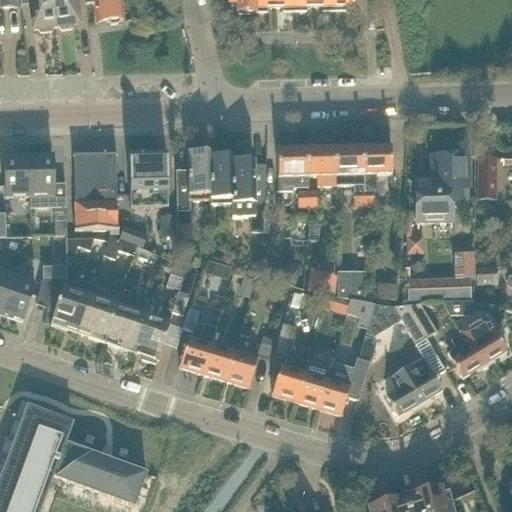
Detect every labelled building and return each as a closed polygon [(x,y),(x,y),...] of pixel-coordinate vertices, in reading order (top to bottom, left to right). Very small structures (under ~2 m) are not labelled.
[(0,0),(0,10),(17,10),(16,0),(0,0)] [(53,30),(56,29),(52,0),(29,0),(33,32),(38,32),(41,35),(51,34),(53,30)] [(74,27),(78,26),(75,0),(52,0),(56,29),(59,29),(61,32),(72,31),(74,27)] [(84,0),(86,6),(86,5),(93,5),(94,9),(95,9),(97,23),(97,25),(108,24),(111,26),(118,26),(119,22),(123,22),(120,0),(84,0)] [(254,0),(228,0),(228,7),(237,7),(237,16),(255,16),(254,0)] [(275,11),(275,0),(254,0),(255,16),(256,16),(256,14),(270,14),(270,11),(275,11)] [(294,0),(275,0),(275,11),(281,11),(281,14),(295,14),(294,0)] [(309,10),(314,10),(314,0),(294,0),(295,14),(309,13),(309,10)] [(333,0),(314,0),(314,10),(320,10),(320,13),(334,13),(333,0)] [(357,2),(356,0),(333,0),(334,13),(348,13),(348,9),(351,9),(350,2),(357,2)] [(435,181),(416,182),(417,219),(419,219),(420,219),(451,218),(453,218),(452,209),(466,209),(466,190),(469,190),(468,160),(468,148),(454,148),(454,158),(431,159),(432,175),(435,174),(435,181)] [(376,177),(392,177),(391,150),(363,151),(365,208),(374,208),(374,193),(377,193),(376,177)] [(317,189),(335,189),(335,179),(334,151),(307,152),(307,179),(317,179),(317,189)] [(354,208),(365,208),(363,151),(334,151),(335,179),(335,189),(363,188),(364,192),(354,193),(354,208)] [(308,190),(307,179),(307,152),(291,153),(277,153),(278,180),(278,194),(293,194),(293,191),(307,191),(308,190)] [(210,160),(204,160),(204,155),(187,156),(188,174),(176,174),(177,200),(178,227),(191,227),(190,203),(211,203),(210,160)] [(166,156),(129,157),(130,211),(165,210),(168,210),(166,156)] [(117,157),(73,158),(73,160),(74,160),(76,234),(111,233),(111,232),(118,232),(116,203),(117,203),(115,158),(117,158),(117,157)] [(6,200),(29,199),(29,159),(5,160),(5,188),(6,200)] [(29,159),(29,199),(54,198),(53,159),(29,159)] [(247,163),(226,164),(226,159),(210,160),(211,203),(211,207),(233,207),(233,220),(251,219),(251,235),(263,235),(265,206),(254,206),(254,186),(253,168),(247,168),(247,163)] [(496,201),(496,161),(478,161),(478,201),(496,201)] [(268,168),(253,168),(254,186),(266,185),(268,168)] [(254,206),(265,206),(266,185),(254,186),(254,206)] [(308,194),(308,210),(318,209),(317,193),(308,194)] [(308,194),(298,194),(299,210),(308,210),(308,194)] [(55,239),(66,239),(67,239),(66,215),(54,215),(55,239)] [(165,218),(161,218),(161,238),(173,238),(173,218),(165,218)] [(110,239),(104,258),(114,262),(118,252),(132,258),(135,249),(110,239)] [(91,254),(95,242),(67,240),(68,265),(72,267),(78,249),(91,254)] [(136,249),(130,267),(144,272),(150,255),(136,249)] [(207,260),(202,275),(227,283),(232,269),(207,260)] [(497,268),(477,269),(478,286),(498,285),(497,268)] [(43,281),(66,281),(66,269),(43,269),(43,281)] [(174,269),(171,276),(182,281),(172,313),(183,318),(197,276),(174,269)] [(329,297),(333,275),(311,271),(306,293),(329,297)] [(0,315),(12,279),(0,275),(0,315)] [(365,275),(337,275),(337,300),(365,304),(365,275)] [(452,276),(453,277),(453,301),(473,302),(473,277),(452,276)] [(12,279),(0,315),(0,317),(22,325),(32,297),(35,287),(12,279)] [(243,279),(238,297),(249,300),(255,283),(243,279)] [(55,312),(62,290),(65,282),(44,283),(38,306),(55,312)] [(94,287),(81,283),(77,295),(62,290),(55,312),(50,327),(51,328),(52,327),(67,333),(67,330),(78,334),(77,336),(77,337),(94,287)] [(116,309),(120,296),(94,287),(77,337),(78,337),(79,334),(89,338),(89,340),(103,345),(104,345),(116,309)] [(159,309),(147,305),(142,318),(143,318),(130,354),(131,355),(132,352),(142,355),(142,358),(143,358),(141,362),(155,367),(157,363),(158,363),(170,327),(155,322),(159,309)] [(443,305),(444,306),(450,317),(472,317),(472,305),(443,305)] [(416,347),(426,341),(405,306),(394,310),(416,347)] [(437,335),(421,306),(405,306),(426,341),(437,335)] [(143,318),(142,318),(116,309),(104,345),(105,346),(105,345),(120,350),(120,348),(131,351),(130,354),(143,318)] [(193,334),(199,314),(189,311),(183,331),(193,334)] [(489,364),(506,354),(485,319),(460,335),(475,361),(484,355),(489,364)] [(287,360),(296,330),(283,326),(274,357),(287,360)] [(203,377),(212,347),(217,331),(204,328),(200,343),(189,340),(180,371),(203,377)] [(254,332),(242,329),(240,337),(252,340),(254,332)] [(484,355),(475,361),(460,335),(459,335),(460,338),(452,342),(456,350),(448,355),(456,369),(455,370),(457,373),(458,373),(462,380),(489,364),(484,355)] [(235,353),(212,347),(203,377),(226,384),(235,353)] [(303,351),(300,363),(307,365),(307,364),(311,353),(303,351)] [(257,360),(235,354),(235,353),(226,384),(249,391),(258,360),(257,360)] [(368,362),(359,360),(356,359),(349,383),(361,386),(368,362)] [(327,380),(330,371),(307,364),(307,365),(305,374),(296,405),(318,412),(327,380)] [(429,375),(422,364),(413,369),(413,368),(391,382),(398,394),(413,385),(419,394),(411,399),(417,408),(415,409),(416,409),(417,409),(417,408),(424,404),(424,405),(425,404),(425,403),(428,401),(429,402),(430,401),(430,400),(442,393),(438,385),(439,384),(437,381),(436,381),(431,374),(429,375)] [(296,405),(305,374),(281,367),(272,398),(296,405)] [(350,387),(327,380),(318,412),(341,419),(350,387)] [(411,399),(419,394),(413,385),(398,394),(387,400),(398,419),(415,409),(417,408),(411,399)] [(65,446),(69,435),(24,419),(6,468),(16,476),(2,511),(41,511),(51,484),(59,487),(61,483),(134,509),(146,476),(112,463),(106,461),(65,446)] [(444,502),(443,498),(441,490),(416,497),(417,502),(407,505),(406,499),(405,500),(408,511),(454,511),(450,496),(449,497),(450,500),(444,502)] [(408,511),(405,500),(406,505),(396,508),(395,503),(370,510),(370,511),(408,511)]
